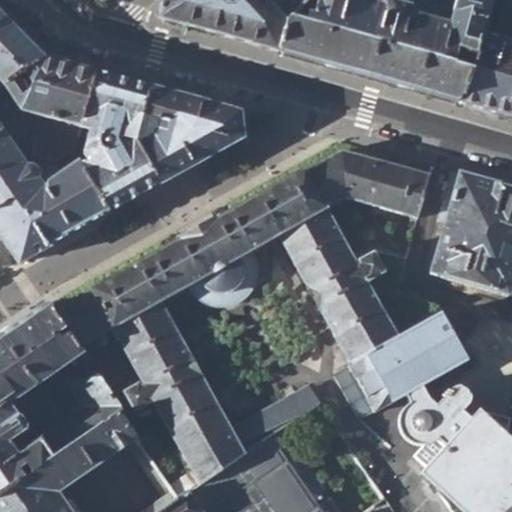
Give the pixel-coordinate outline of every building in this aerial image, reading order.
[(164,21),(284,55),(291,27),(265,0),(236,0),(232,4),(224,1),(225,0),(168,0),(164,5),(162,15),(164,16),(164,21)] [(265,0),(291,27),(315,0),(265,0)] [(284,55),(460,106),(482,37),(492,0),(458,0),(449,29),(412,19),(413,14),(409,11),(392,6),(387,8),(385,12),(351,1),(350,0),(315,0),(291,27),(284,55)] [(0,82),(3,85),(42,57),(0,14),(0,82)] [(511,120),(511,45),(482,37),(460,106),(511,120)] [(92,72),(42,57),(3,85),(20,110),(26,112),(24,121),(38,126),(30,150),(34,155),(54,161),(68,153),(74,129),(92,72)] [(146,88),(92,72),(74,129),(83,134),(78,152),(83,162),(74,166),(104,217),(155,188),(129,141),(146,88)] [(238,114),(146,88),(129,141),(155,188),(241,140),(238,114)] [(0,241),(16,266),(104,217),(74,166),(68,153),(54,161),(34,155),(30,150),(0,105),(0,241)] [(372,414),(408,395),(423,386),(465,362),(441,315),(395,288),(402,261),(372,253),(357,261),(359,265),(356,267),(324,211),(344,199),(414,220),(426,177),(340,153),(196,232),(176,243),(177,244),(53,314),(77,350),(112,330),(143,387),(140,389),(138,385),(123,393),(134,413),(149,406),(146,401),(150,400),(198,487),(242,456),(236,444),(229,430),(158,304),(198,282),(204,291),(213,296),(223,297),(230,294),(239,287),(243,278),(243,268),(239,259),(277,237),(346,360),(343,362),(372,414)] [(507,297),(511,276),(511,190),(449,173),(436,223),(444,225),(430,275),(507,297)] [(120,414),(77,350),(53,314),(46,305),(0,336),(0,497),(118,416),(120,414)] [(236,444),(305,414),(318,405),(308,386),(229,430),(236,444)] [(423,386),(408,395),(412,402),(403,410),(400,420),(401,428),(405,438),(411,443),(419,446),(431,446),(442,440),(449,447),(423,474),(437,488),(455,511),(511,511),(511,437),(509,436),(511,423),(511,420),(484,413),(482,412),(474,420),(466,414),(474,406),(475,400),(474,393),(468,388),(462,387),(455,389),(439,407),(431,400),(423,386)] [(0,497),(0,511),(70,511),(59,495),(135,442),(118,416),(0,497)] [(316,511),(268,440),(242,456),(198,487),(175,503),(161,511),(316,511)] [(390,511),(383,501),(366,511),(390,511)]
